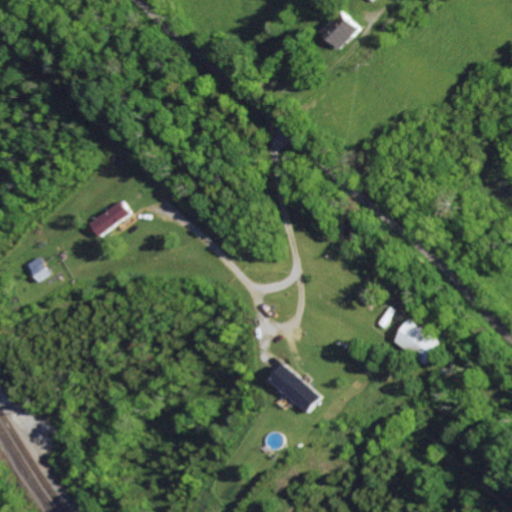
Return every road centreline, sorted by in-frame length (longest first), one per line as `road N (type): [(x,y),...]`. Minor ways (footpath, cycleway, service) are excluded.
road 1 (residential): [(511,335),(140,0)]
road 2 (residential): [(430,256),(299,511),(399,489),(333,450)]
road 3 (residential): [(313,489),(177,434)]
